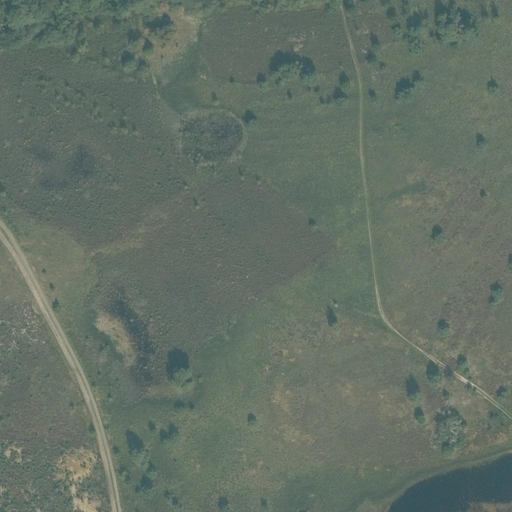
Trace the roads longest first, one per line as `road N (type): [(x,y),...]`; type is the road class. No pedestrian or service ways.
road 1 (track): [(511,417),(391,332),(380,316),(360,85),(335,0)]
road 2 (track): [(112,511),(93,426),(0,236)]
